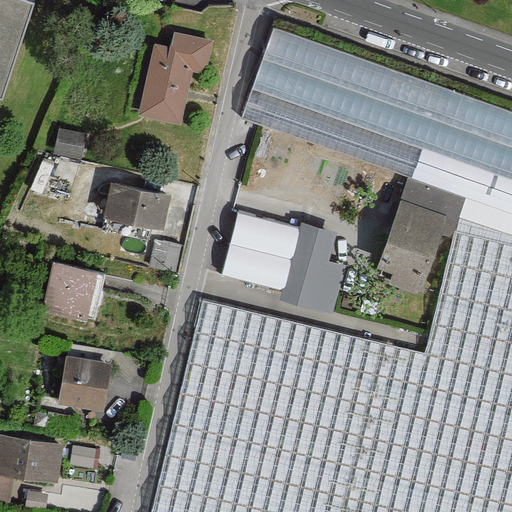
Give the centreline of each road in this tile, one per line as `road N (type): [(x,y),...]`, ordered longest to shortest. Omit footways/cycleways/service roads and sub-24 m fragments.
road 1 (residential): [(253,0),(134,511)]
road 2 (tertiary): [(337,0),(511,61)]
